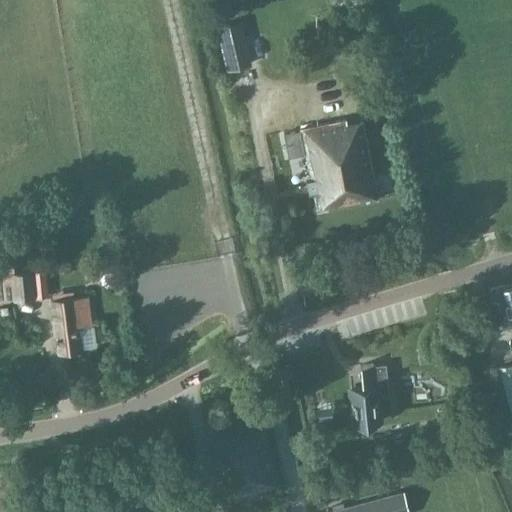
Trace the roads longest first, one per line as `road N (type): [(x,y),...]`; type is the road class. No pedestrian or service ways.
road 1 (unclassified): [(511,263),(285,333),(137,408)]
road 2 (unclassified): [(0,433),(137,408)]
